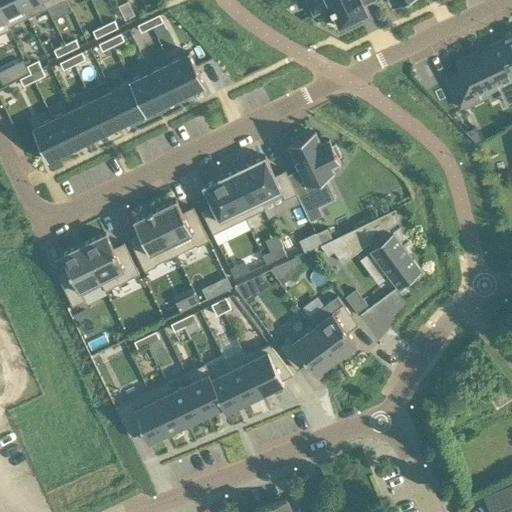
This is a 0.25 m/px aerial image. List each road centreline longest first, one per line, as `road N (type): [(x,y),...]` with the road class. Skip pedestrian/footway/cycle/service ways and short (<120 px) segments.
road 1 (residential): [(503,0),(66,211),(43,210),(28,198),(0,136)]
road 2 (residential): [(157,511),(381,417)]
road 3 (residential): [(381,417),(450,318),(483,291),(511,283)]
